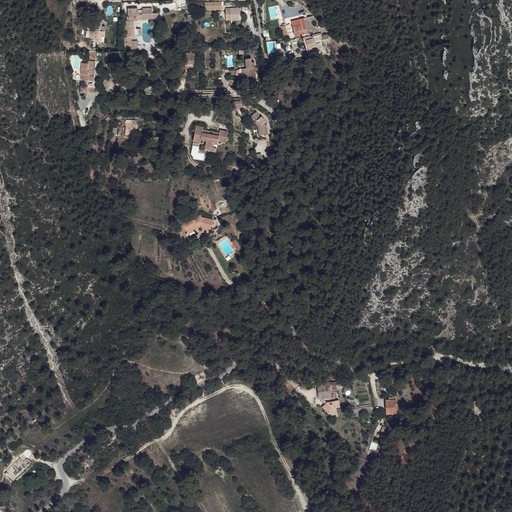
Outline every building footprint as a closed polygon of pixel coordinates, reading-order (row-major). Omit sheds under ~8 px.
[(152,8),(143,9),(143,10),(143,15),(138,15),(137,10),(137,8),(128,9),(128,16),(127,16),(127,21),(126,21),(127,29),(128,29),(128,32),(126,32),(126,34),(128,34),(128,37),(126,37),(124,37),(125,50),(132,50),(132,52),(138,52),(138,41),(132,41),(131,36),(139,36),(138,29),(136,29),(136,19),(142,19),(142,20),(146,19),(157,18),(157,13),(153,13),(152,8)] [(226,8),(226,20),(241,20),(241,8),(238,8),(236,8),(226,8)] [(307,18),(291,21),(295,36),(311,33),(307,18)] [(99,28),(91,28),(90,31),(90,37),(90,38),(94,38),(94,40),(104,41),(105,31),(101,31),(102,27),(99,27),(99,28)] [(312,36),(303,38),(304,41),(306,41),(309,52),(317,50),(321,49),(320,43),(316,43),(315,41),(314,37),(312,37),(312,36)] [(165,57),(165,48),(154,48),(155,55),(155,56),(156,57),(165,57)] [(83,80),(85,80),(85,86),(81,86),(80,93),(87,94),(87,91),(88,86),(93,87),(96,57),(95,57),(95,51),(89,51),(88,63),(82,63),(81,74),(81,78),(83,78),(83,80)] [(189,58),(186,58),(185,67),(193,68),(195,52),(190,52),(189,58)] [(246,59),(246,68),(239,69),(240,71),(236,71),(236,75),(240,75),(247,75),(247,78),(256,78),(255,71),(255,67),(254,62),(252,62),(251,58),(246,59)] [(265,121),(262,116),(261,117),(256,112),(252,116),(256,121),(258,120),(260,124),(258,126),(260,135),(268,133),(267,125),(265,125),(264,122),(265,121)] [(136,121),(126,121),(125,121),(125,125),(126,125),(126,135),(137,135),(137,124),(136,124),(136,121)] [(203,127),(196,126),(193,141),(201,142),(201,139),(206,140),(205,146),(213,148),(214,143),(217,144),(218,141),(226,142),(228,132),(220,130),(219,133),(219,136),(212,135),(209,134),(202,133),(203,130),(203,127)] [(201,215),(183,223),(182,225),(185,226),(187,232),(194,229),(195,232),(196,233),(199,231),(198,227),(201,226),(202,226),(201,229),(204,229),(205,227),(211,229),(212,225),(215,224),(213,220),(202,217),(201,215)] [(235,240),(232,242),(237,251),(241,249),(235,240)] [(336,383),(317,385),(319,399),(321,398),(334,397),(338,396),(336,383)] [(334,397),(321,398),(322,403),(326,402),(327,403),(326,404),(322,407),(329,413),(331,413),(337,412),(336,408),(336,406),(340,406),(339,400),(334,400),(334,397)] [(387,414),(396,414),(396,399),(395,399),(395,397),(389,397),(389,400),(386,400),(387,414)]
